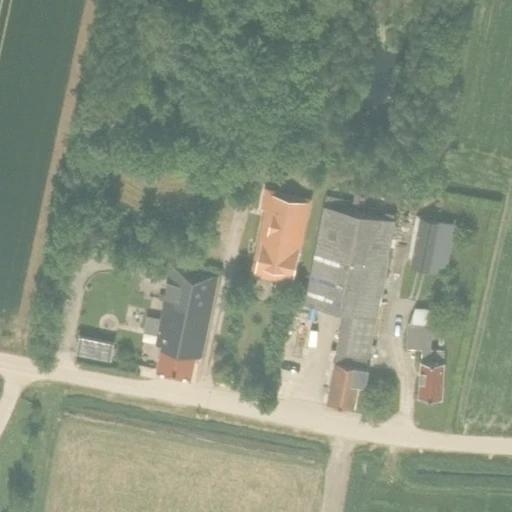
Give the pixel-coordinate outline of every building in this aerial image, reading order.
[(301,253),(312,199),(265,190),(261,209),(264,210),(251,276),(276,281),(274,287),(290,290),(298,252),(301,253)] [(368,356),(376,317),(394,219),(324,205),(305,303),(344,311),(336,350),(368,356)] [(442,222),(419,218),(410,267),(433,272),(442,222)] [(196,246),(167,241),(164,257),(193,262),(196,246)] [(201,358),(211,309),(217,276),(171,267),(155,345),(161,346),(156,370),(191,377),(195,357),(201,358)] [(432,324),(433,309),(415,308),(410,323),(408,323),(406,348),(422,349),(419,397),(441,398),(444,349),(430,349),(432,324)] [(369,368),(334,362),(327,403),(354,408),(358,385),(366,386),(369,368)]
